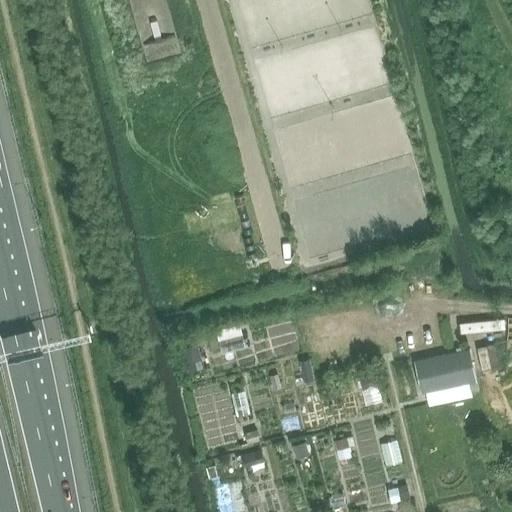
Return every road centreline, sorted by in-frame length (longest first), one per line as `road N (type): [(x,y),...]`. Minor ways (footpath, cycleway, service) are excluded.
road 1 (unclassified): [(277,260),(204,0)]
road 2 (motorway): [(58,511),(0,266)]
